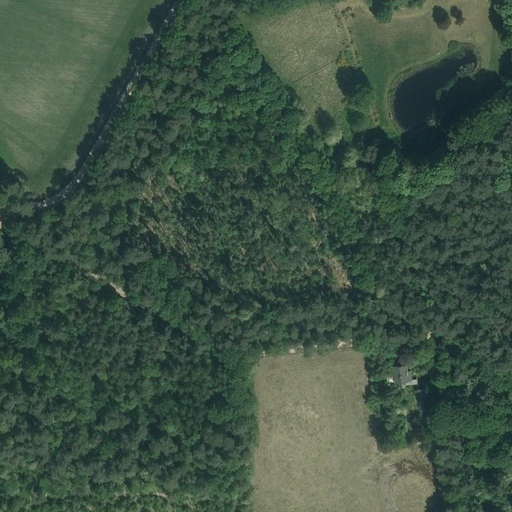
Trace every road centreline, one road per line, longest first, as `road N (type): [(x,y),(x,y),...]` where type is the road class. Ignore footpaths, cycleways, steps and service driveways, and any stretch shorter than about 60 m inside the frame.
road 1 (track): [(511,330),(236,354),(135,306)]
road 2 (track): [(0,491),(115,494),(120,443),(102,419),(97,377),(124,341),(135,306)]
road 3 (unclassified): [(0,211),(49,203),(79,179),(180,0)]
road 4 (track): [(135,306),(0,223)]
